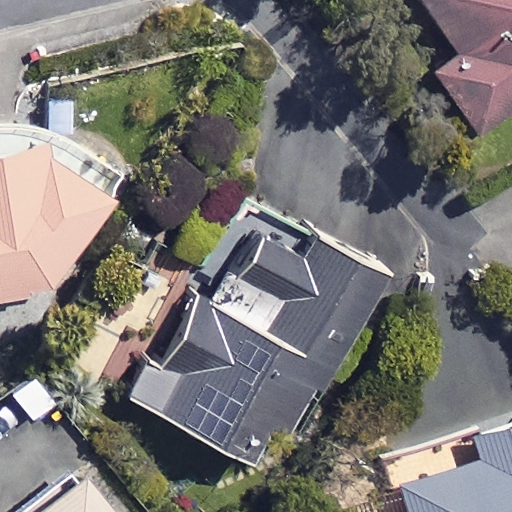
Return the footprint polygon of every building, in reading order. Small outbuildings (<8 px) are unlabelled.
[(511,0),(413,0),(444,45),(416,63),(459,128),(511,92),(511,0)] [(0,287),(31,283),(88,174),(0,127),(0,287)] [(287,230),(245,207),(219,255),(200,245),(121,388),(239,453),(263,408),(278,416),(364,260),(293,221),(287,230)] [(511,511),(511,397),(510,393),(451,415),(456,428),(377,456),(397,511),(511,511)] [(0,511),(109,511),(58,453),(0,502),(0,511)]
